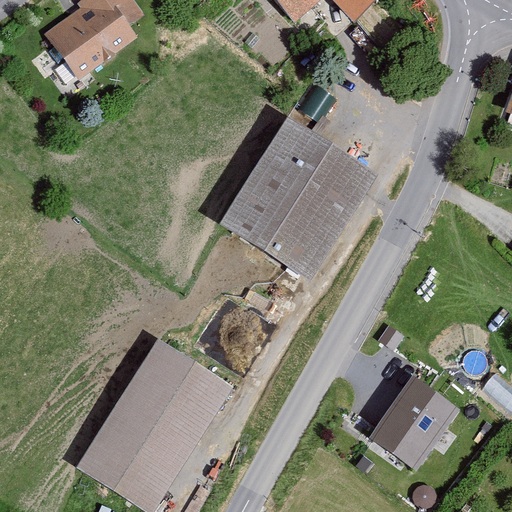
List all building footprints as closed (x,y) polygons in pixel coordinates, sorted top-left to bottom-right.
[(74,8),(37,35),(71,82),(132,39),(121,31),(143,15),(132,0),(76,0),(71,4),(74,8)] [(372,0),(266,0),(289,24),(313,1),(341,30),(372,0)] [(511,87),(502,119),(511,122),(511,87)] [(379,169),(288,114),(222,223),(313,278),(379,169)] [(157,511),(236,385),(159,340),(76,475),(141,511),(157,511)] [(412,373),(368,436),(417,471),(462,408),(412,373)]
